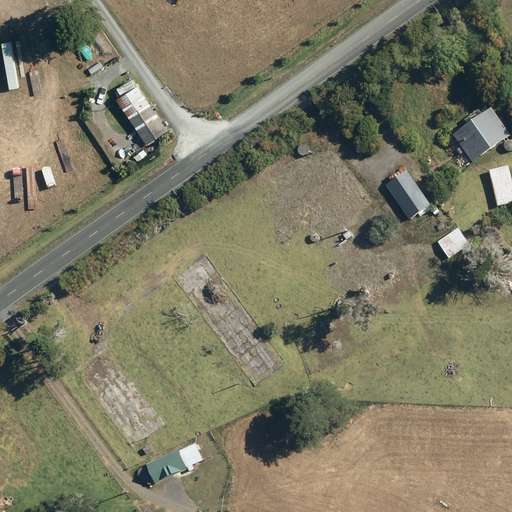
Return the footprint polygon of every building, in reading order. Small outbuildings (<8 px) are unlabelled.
[(122,97),(117,100),(147,146),(170,132),(134,77),(116,88),(122,97)] [(479,110),(464,120),(468,126),(453,136),(472,164),(511,136),(492,109),(483,115),(479,110)] [(366,191),(318,150),(275,200),(322,241),(366,191)] [(511,204),(511,180),(509,166),(489,171),(498,208),(511,204)] [(407,171),(386,185),(410,221),(420,215),(422,218),(433,210),(407,171)] [(470,246),(459,229),(438,243),(449,260),(470,246)] [(372,262),(350,231),(343,236),(347,241),(338,247),(357,273),(372,262)] [(433,251),(416,263),(429,283),(447,271),(433,251)] [(204,461),(196,444),(180,452),(179,450),(146,466),(155,485),(186,470),(188,474),(195,471),(192,466),(204,461)]
